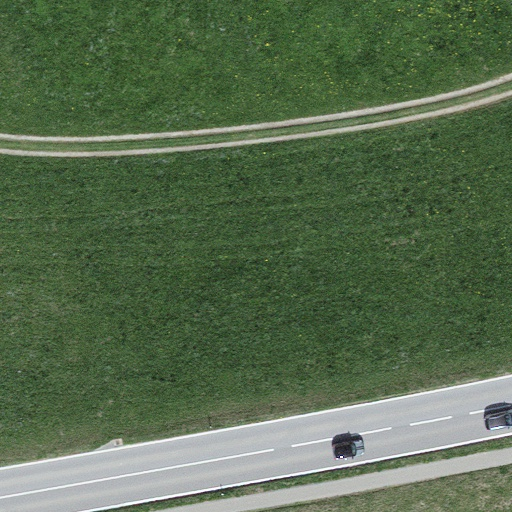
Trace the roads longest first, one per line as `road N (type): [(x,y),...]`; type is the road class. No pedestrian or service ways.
road 1 (secondary): [(0,499),(511,408)]
road 2 (track): [(511,76),(401,105),(135,135),(0,126)]
